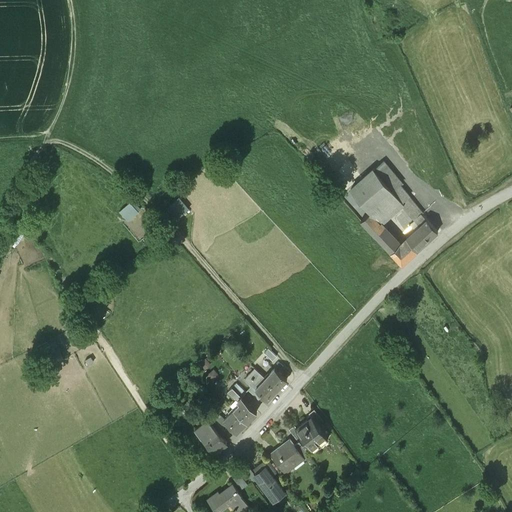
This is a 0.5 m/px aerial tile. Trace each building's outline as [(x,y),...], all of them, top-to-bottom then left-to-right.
[(374,170),(394,192),(401,186),(402,184),(383,162),(374,170)] [(412,255),(400,243),(381,223),(402,204),(403,203),(394,192),(374,170),(373,169),(350,189),(370,212),(361,221),(402,265),(412,255)] [(415,220),(422,213),(423,213),(401,186),(394,192),(403,203),(402,204),(415,220)] [(415,229),(416,229),(427,241),(438,231),(422,213),(415,220),(410,224),(415,229)] [(427,242),(427,241),(416,229),(415,229),(400,243),(412,255),(427,242)] [(272,360),(276,356),(268,348),(264,352),(272,360)] [(199,363),(205,370),(211,365),(205,358),(199,363)] [(275,367),(265,378),(277,389),(287,379),(275,367)] [(252,385),(256,388),(265,378),(254,368),(245,378),(252,385)] [(207,375),(212,381),(219,375),(213,369),(207,375)] [(277,389),(265,378),(256,388),(263,395),(268,399),(277,389)] [(232,387),(241,396),(245,392),(236,383),(232,387)] [(256,388),(252,385),(248,390),(258,399),(263,395),(256,388)] [(237,400),(241,396),(232,387),(230,390),(228,388),(226,390),(237,400)] [(234,409),(247,421),(257,411),(241,396),(237,400),(240,402),(234,409)] [(209,421),(214,417),(203,403),(198,407),(207,419),(209,421)] [(247,421),(234,409),(224,419),(229,424),(237,432),(247,421)] [(311,415),(319,424),(323,421),(314,409),(309,413),(311,415)] [(229,424),(224,419),(219,414),(215,419),(215,420),(223,427),(224,428),(229,424)] [(311,415),(296,427),(295,427),(302,435),(312,448),(321,440),(319,438),(325,434),(327,436),(319,424),(311,415)] [(209,421),(218,432),(223,427),(215,420),(215,419),(214,417),(209,421)] [(209,421),(207,419),(195,429),(214,452),(226,442),(218,432),(209,421)] [(297,439),(302,435),(295,427),(294,425),(289,429),(297,439)] [(289,439),(283,444),(282,444),(270,453),(286,473),(305,458),(294,445),(289,439)] [(299,441),(294,445),(305,458),(309,455),(299,441)] [(254,469),(257,473),(265,467),(271,474),(276,471),(267,459),(254,469)] [(255,475),(255,474),(249,467),(245,470),(253,481),(257,478),(255,475)] [(271,474),(265,467),(257,473),(255,474),(255,475),(257,478),(274,500),(284,493),(271,474)] [(239,473),(233,478),(240,489),(247,484),(239,473)] [(240,494),(233,484),(220,494),(218,492),(208,500),(217,511),(231,502),(235,507),(232,509),(233,510),(237,507),(240,511),(247,505),(240,495),(240,494)]
